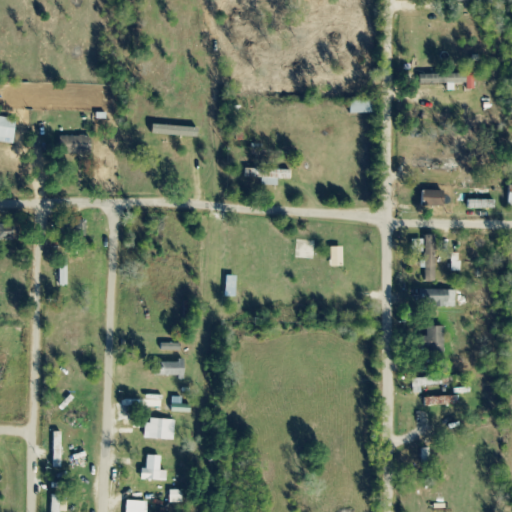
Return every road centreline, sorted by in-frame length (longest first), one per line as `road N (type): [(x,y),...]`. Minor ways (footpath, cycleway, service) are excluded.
road 1 (residential): [(511,225),(114,204)]
road 2 (residential): [(31,511),(41,203)]
road 3 (residential): [(103,511),(114,204)]
road 4 (residential): [(385,511),(387,224)]
road 5 (residential): [(387,224),(389,0)]
